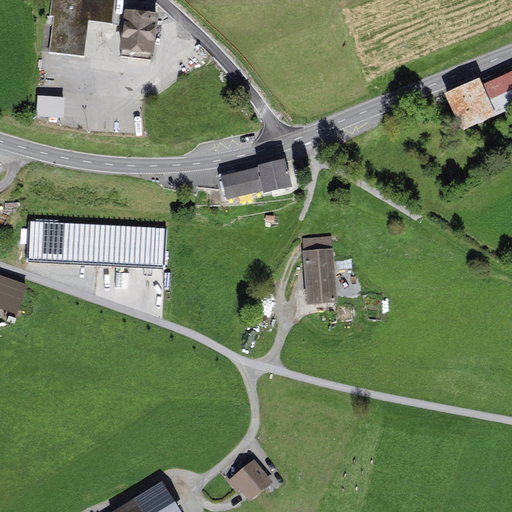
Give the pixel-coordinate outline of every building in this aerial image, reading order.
[(46,0),(44,18),(50,18),(46,54),(83,58),(87,23),(108,25),(111,0),(46,0)] [(155,12),(123,9),(118,56),(150,59),(155,12)] [(511,66),(445,96),(462,134),(511,111),(511,66)] [(287,158),(223,177),(230,200),(266,190),(269,197),(296,189),(287,158)] [(167,228),(28,221),(26,263),(165,269),(167,228)] [(333,249),(299,252),(304,311),(339,308),(333,249)] [(22,285),(0,277),(0,305),(13,310),(22,285)] [(249,463),(227,482),(247,505),(269,486),(249,463)] [(180,511),(161,481),(134,498),(142,511),(180,511)] [(142,511),(134,498),(112,511),(142,511)]
